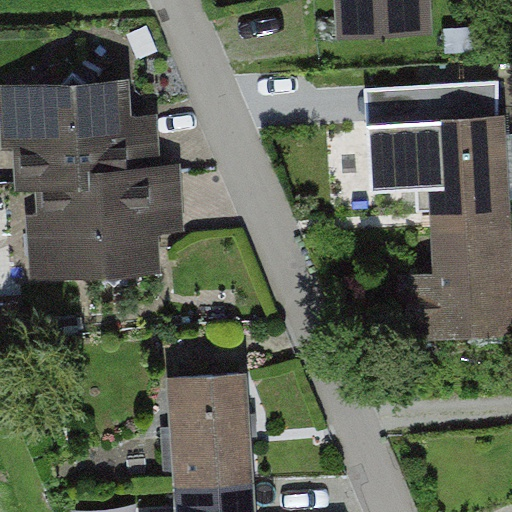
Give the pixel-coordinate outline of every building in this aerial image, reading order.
[(432,0),(337,0),(340,36),(434,30),(432,0)] [(6,78),(13,180),(161,171),(155,69),(6,78)] [(429,112),(435,223),(511,219),(511,145),(510,108),(429,112)] [(13,180),(19,282),(167,273),(161,171),(13,180)] [(511,219),(435,223),(440,334),(511,330),(511,219)] [(255,481),(248,367),(166,373),(174,487),(255,481)] [(257,511),(255,481),(174,487),(175,511),(257,511)]
